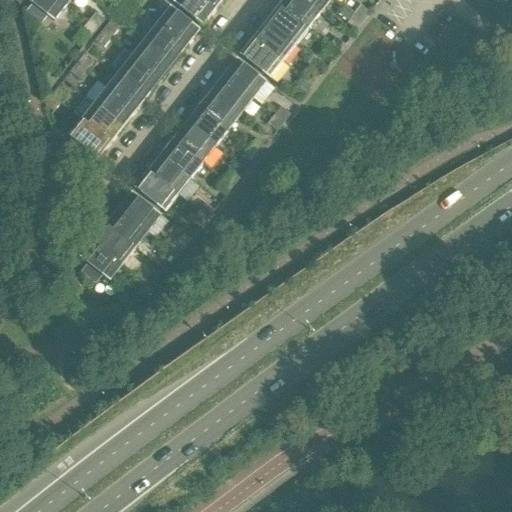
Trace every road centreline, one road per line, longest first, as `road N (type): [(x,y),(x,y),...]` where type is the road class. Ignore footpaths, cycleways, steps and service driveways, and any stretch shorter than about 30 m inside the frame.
road 1 (primary): [(511,161),(36,511)]
road 2 (primary): [(100,511),(511,205)]
road 3 (residential): [(511,331),(283,462),(216,511)]
road 4 (residential): [(251,0),(82,211)]
